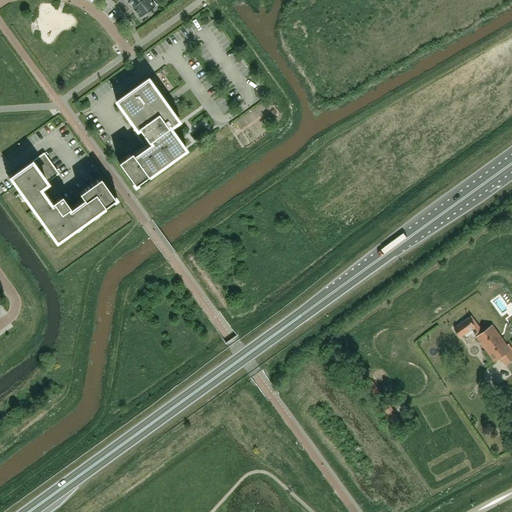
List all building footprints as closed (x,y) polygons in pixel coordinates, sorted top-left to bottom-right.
[(140,0),(132,7),(139,17),(140,16),(141,18),(146,14),(145,12),(156,5),(152,0),(140,0)] [(164,90),(173,86),(162,67),(154,72),(164,90)] [(209,73),(202,76),(206,86),(213,83),(209,73)] [(150,145),(130,159),(128,156),(131,153),(131,152),(118,162),(132,182),(135,180),(137,183),(147,175),(147,176),(148,175),(146,173),(150,169),(152,172),(153,172),(153,171),(159,167),(160,167),(158,164),(162,160),(164,163),(165,163),(184,149),(168,127),(177,120),(147,79),(116,101),(136,128),(133,130),(144,145),(148,142),(150,145)] [(71,210),(70,207),(61,214),(52,202),(50,204),(39,188),(59,174),(44,153),(10,177),(22,193),(22,194),(25,192),(27,195),(24,197),(25,198),(25,197),(35,211),(34,211),(35,211),(37,209),(40,212),(37,215),(38,215),(47,228),(47,229),(50,227),(52,230),(49,232),(50,233),(50,232),(56,241),(74,228),(75,228),(75,227),(73,225),(76,222),(78,225),(79,225),(79,224),(92,215),(93,215),(91,212),(94,210),(96,213),(96,212),(115,199),(100,178),(79,193),(83,191),(88,198),(71,210)] [(61,195),(52,202),(61,214),(70,207),(61,195)] [(494,362),(501,357),(506,365),(511,360),(511,352),(492,325),(483,332),(477,323),(474,325),(469,317),(454,328),(461,337),(472,329),(478,337),(477,337),(494,362)]
